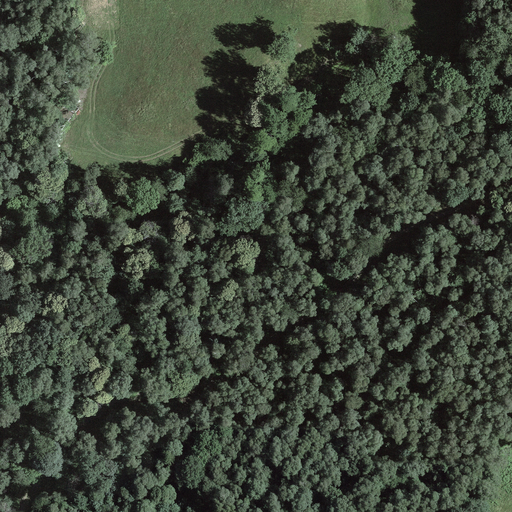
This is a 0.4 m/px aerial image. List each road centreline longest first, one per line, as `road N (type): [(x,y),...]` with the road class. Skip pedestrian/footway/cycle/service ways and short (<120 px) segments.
road 1 (track): [(201,388),(337,290),(414,221),(511,184)]
road 2 (track): [(24,511),(61,448),(99,410),(201,388)]
